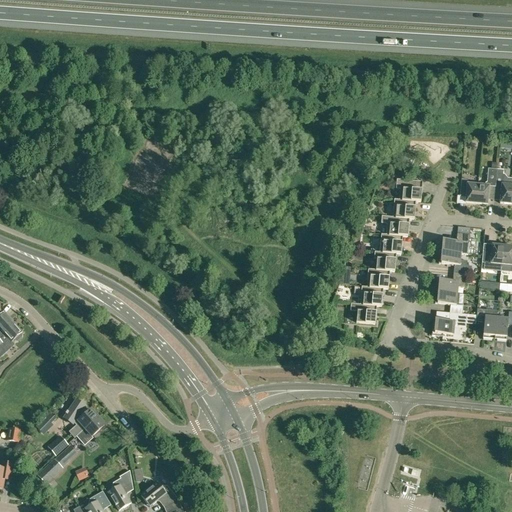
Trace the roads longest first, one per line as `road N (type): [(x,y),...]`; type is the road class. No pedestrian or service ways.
road 1 (motorway): [(0,13),(511,46)]
road 2 (motorway): [(511,23),(149,0)]
road 3 (secondary): [(232,408),(190,348),(133,299),(0,240)]
road 4 (secondary): [(0,246),(133,321),(211,418)]
road 5 (track): [(374,359),(321,340),(194,235)]
road 6 (tertiary): [(403,397),(305,390),(232,408)]
road 7 (residential): [(0,292),(48,329),(106,392)]
road 8 (residential): [(432,219),(385,341)]
road 9 (residential): [(511,359),(385,341)]
road 10 (residential): [(106,392),(135,391),(178,430),(211,418)]
